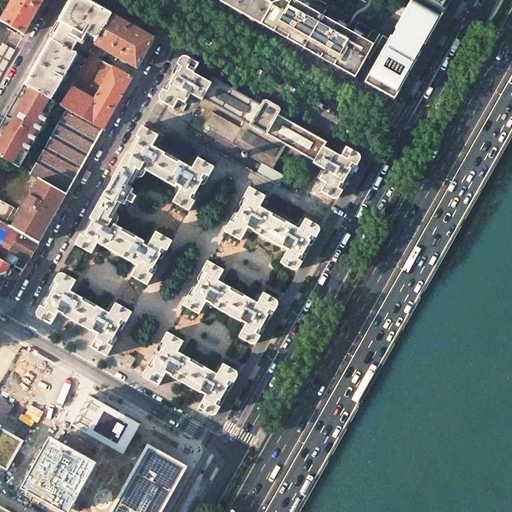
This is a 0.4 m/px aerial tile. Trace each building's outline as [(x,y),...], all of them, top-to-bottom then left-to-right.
[(43,0),(11,0),(0,21),(24,34),(39,7),(43,0)] [(85,0),(81,0),(70,3),(50,39),(72,51),(78,41),(83,43),(88,34),(97,40),(112,15),(93,4),(85,0)] [(272,4),(264,0),(222,0),(224,3),(237,11),(261,24),(272,4)] [(345,29),(341,27),(347,15),(329,5),(319,0),(306,0),(303,6),(293,0),(282,0),(273,2),(272,4),(261,24),(304,49),(355,77),(358,72),(380,34),(358,22),(352,33),(348,31),(346,30),(345,29)] [(394,100),(443,13),(419,0),(410,0),(389,39),(380,34),(358,72),(367,77),(364,83),(394,100)] [(450,0),(419,0),(443,13),(450,0)] [(155,39),(112,15),(97,40),(95,45),(124,62),(129,65),(137,69),(155,39)] [(38,59),(24,85),(50,100),(77,54),(72,51),(50,39),(38,59)] [(0,76),(13,52),(1,45),(0,47),(0,76)] [(87,59),(77,54),(50,100),(55,103),(60,106),(87,59)] [(132,78),(109,64),(102,76),(100,75),(93,87),(87,83),(100,60),(90,54),(87,59),(60,106),(66,109),(102,130),(119,101),(125,90),(132,78)] [(177,71),(170,86),(171,87),(168,92),(163,89),(160,95),(159,98),(160,100),(162,102),(173,108),(172,109),(177,112),(179,112),(181,110),(185,103),(191,92),(201,98),(209,83),(193,74),(199,64),(187,57),(184,56),(183,57),(181,58),(180,59),(177,65),(182,67),(179,72),(177,71)] [(253,101),(212,78),(209,83),(201,98),(198,104),(211,111),(202,127),(245,151),(242,152),(241,154),(242,157),(244,158),(247,157),(248,155),(263,164),(272,169),(281,152),(311,170),(314,164),(324,147),(327,142),(286,119),(289,114),(256,96),(253,101)] [(47,116),(55,103),(50,100),(24,85),(0,126),(0,156),(6,160),(10,162),(19,167),(27,152),(24,151),(29,143),(32,145),(43,124),(40,123),(45,115),(47,116)] [(66,194),(102,130),(66,109),(30,174),(40,179),(66,194)] [(113,179),(105,193),(105,192),(93,213),(90,219),(93,221),(84,236),(81,234),(75,244),(91,253),(97,243),(137,265),(131,276),(147,285),(153,275),(148,272),(151,267),(152,268),(160,254),(159,253),(162,248),(167,251),(172,241),(156,232),(154,236),(149,244),(147,247),(142,245),(144,242),(136,238),(135,240),(121,232),(122,230),(115,226),(114,225),(111,230),(107,228),(112,220),(108,219),(120,197),(123,198),(127,201),(130,202),(134,194),(131,192),(128,191),(125,189),(137,168),(140,170),(145,162),(148,165),(145,170),(146,170),(175,186),(176,185),(181,188),(180,190),(175,198),(173,202),(189,211),(195,201),(190,198),(193,193),(194,194),(202,180),(201,179),(204,174),(209,177),(214,167),(198,158),(192,169),(179,162),(178,164),(164,156),(165,154),(152,146),(158,135),(142,126),(136,136),(140,138),(131,154),(127,152),(124,158),(112,179),(113,179)] [(342,183),(350,169),(349,168),(352,163),(357,165),(360,161),(360,157),(358,153),(346,147),(340,157),(324,147),(314,164),(325,170),(324,172),(319,179),(326,183),(321,192),(332,198),(335,199),(336,199),(337,199),(338,198),(339,196),(342,191),(338,188),(341,182),(342,183)] [(272,169),(263,164),(256,174),(278,186),(282,181),(284,176),(272,169)] [(306,178),(294,172),(285,175),(284,176),(282,181),(299,191),(306,178)] [(0,221),(38,244),(66,194),(40,179),(34,189),(33,188),(21,211),(0,199),(0,221)] [(272,214),(259,207),(265,196),(249,187),(243,197),(249,200),(246,205),(244,204),(236,218),(238,219),(235,224),(230,221),(224,231),(240,240),(248,228),(253,230),(283,247),(288,250),(281,263),(292,269),(293,270),(295,270),(296,270),(299,267),(319,232),(319,230),(319,229),(319,228),(318,227),(317,225),(306,219),(299,230),(286,222),(285,224),(271,216),(272,214)] [(0,257),(4,260),(9,251),(28,262),(38,244),(0,221),(0,257)] [(202,278),(194,292),(196,293),(193,298),(188,295),(182,305),(198,314),(206,301),(211,304),(241,321),(246,324),(239,337),(250,343),(252,344),(253,344),(254,344),(257,341),(260,336),(255,333),(259,327),(260,328),(268,314),(266,313),(270,308),(275,310),(277,306),(277,304),(277,302),(277,301),(276,300),(275,299),(264,293),(257,304),(245,296),(243,298),(229,290),(230,288),(217,281),(223,270),(207,261),(202,271),(207,274),(204,279),(202,278)] [(0,296),(6,300),(20,275),(12,271),(0,263),(0,296)] [(23,271),(15,266),(12,271),(20,275),(23,271)] [(37,317),(51,325),(58,312),(58,311),(64,314),(63,314),(63,315),(77,323),(93,332),(93,331),(98,334),(91,347),(107,356),(113,346),(108,343),(110,338),(112,339),(120,325),(118,324),(121,319),(126,322),(132,312),(116,303),(115,304),(111,312),(110,314),(97,306),(96,308),(82,300),(83,298),(70,291),(71,290),(75,282),(76,280),(62,273),(57,273),(53,282),(58,285),(55,290),(54,289),(45,303),(46,304),(43,308),(38,305),(37,308),(37,317)] [(190,359),(177,351),(178,350),(183,341),(167,331),(162,342),(167,344),(164,349),(162,348),(154,363),(156,364),(153,368),(148,366),(142,376),(158,385),(165,372),(171,375),(200,392),(201,392),(206,395),(198,408),(210,414),(213,415),(214,415),(215,415),(217,412),(220,407),(215,404),(218,398),(220,399),(228,385),(226,384),(229,379),(234,381),(237,377),(237,375),(237,373),(237,372),(236,371),(235,370),(223,363),(217,374),(204,367),(203,369),(189,361),(190,359)] [(135,358),(126,354),(121,363),(129,368),(135,358)] [(140,425),(87,395),(71,425),(124,454),(140,425)] [(0,466),(9,471),(26,441),(7,431),(1,427),(2,426),(0,424),(0,466)] [(69,511),(97,463),(51,437),(22,488),(65,511),(69,511)] [(148,444),(109,511),(163,511),(189,467),(148,444)]
